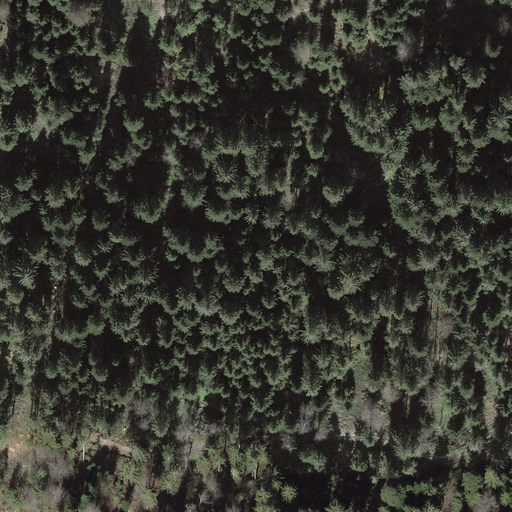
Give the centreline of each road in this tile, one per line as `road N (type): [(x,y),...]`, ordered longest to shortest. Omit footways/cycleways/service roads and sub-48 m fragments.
road 1 (track): [(511,152),(436,133),(411,144),(374,180),(235,183),(160,212),(130,212),(31,140),(0,143)]
road 2 (track): [(355,0),(424,136)]
